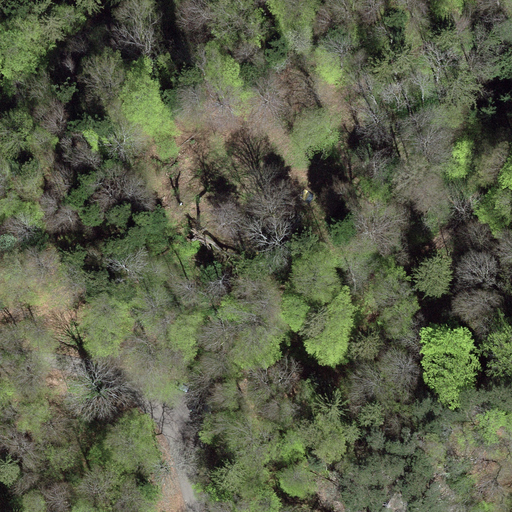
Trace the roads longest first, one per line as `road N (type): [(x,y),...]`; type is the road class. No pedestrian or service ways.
road 1 (track): [(495,180),(335,349),(188,486)]
road 2 (unclassified): [(0,359),(92,367),(146,398),(178,440),(191,511)]
road 3 (unclassified): [(155,0),(0,94)]
